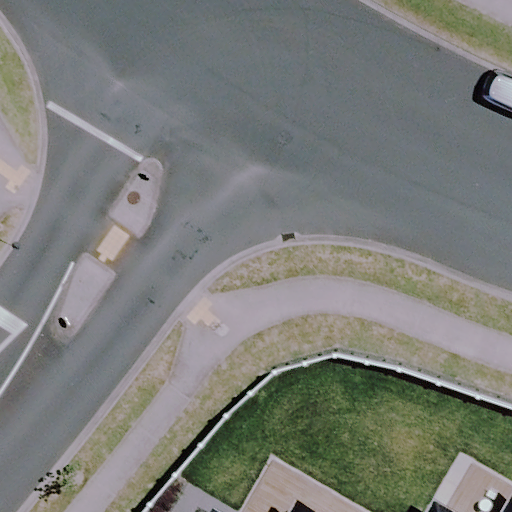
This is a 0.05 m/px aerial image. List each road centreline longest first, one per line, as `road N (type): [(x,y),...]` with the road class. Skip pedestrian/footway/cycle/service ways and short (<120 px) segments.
road 1 (residential): [(0,406),(160,166),(226,45)]
road 2 (tertiary): [(226,45),(469,178),(511,192)]
